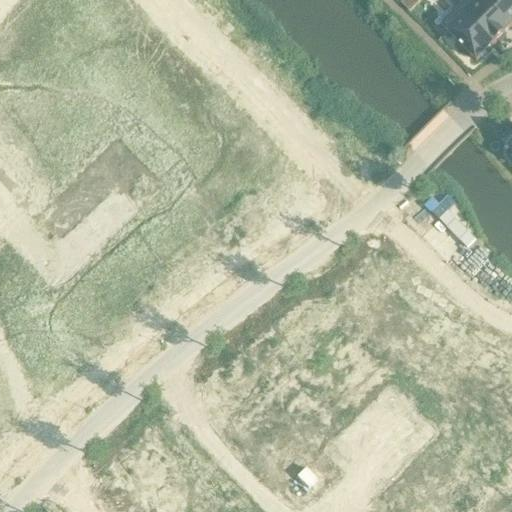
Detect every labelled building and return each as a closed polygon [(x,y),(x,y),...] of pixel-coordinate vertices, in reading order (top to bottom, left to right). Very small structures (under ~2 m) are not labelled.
[(58,0),(65,7),(59,14),(68,24),(87,6),(81,0),(58,0)] [(483,0),(467,0),(459,9),(495,45),(511,28),(483,0)] [(511,0),(483,0),(511,28),(511,27),(511,0)] [(99,17),(81,35),(91,46),(98,38),(115,56),(144,26),(127,9),(109,27),(99,17)] [(459,9),(441,27),(461,47),(463,50),(464,49),(477,63),(495,45),(459,9)] [(144,26),(115,56),(132,73),(126,79),(135,90),(154,72),(144,61),(162,44),(144,26)] [(8,38),(1,45),(9,54),(16,47),(8,38)] [(16,47),(9,54),(18,62),(25,55),(16,47)] [(42,72),(35,79),(43,88),(50,81),(42,72)] [(165,82),(147,100),(157,111),(163,104),(180,121),(210,91),(193,74),(175,92),(165,82)] [(50,81),(43,88),(52,97),(59,90),(50,81)] [(210,91),(180,121),(198,138),(191,144),(201,155),(220,137),(209,126),(227,109),(210,91)] [(0,101),(0,130),(15,116),(0,101)] [(76,106),(69,113),(77,121),(84,114),(76,106)] [(84,114),(77,121),(86,130),(93,123),(84,114)] [(0,130),(0,161),(2,163),(2,162),(32,133),(15,116),(0,130)] [(269,132),(258,142),(277,161),(288,150),(269,132)] [(32,133),(2,162),(20,180),(49,150),(32,133)] [(49,150),(20,180),(37,197),(67,167),(49,150)] [(285,167),(267,185),(296,214),(299,212),(302,214),(313,203),(310,200),(314,196),(285,167)] [(243,195),(232,205),(251,223),(261,214),(279,232),(296,214),(267,185),(250,202),(243,195)] [(204,220),(188,237),(217,266),(235,249),(217,231),(227,221),(209,203),(198,213),(204,220)] [(165,247),(154,257),(172,276),(182,266),(200,283),(217,266),(188,237),(171,253),(165,247)] [(0,245),(0,272),(12,284),(26,271),(0,245)] [(370,273),(363,280),(381,298),(371,308),(392,330),(403,318),(400,315),(418,298),(401,282),(404,279),(394,268),(391,271),(381,261),(369,273),(370,273)] [(136,281),(120,298),(149,327),(167,310),(149,292),(158,282),(140,264),(130,274),(136,281)] [(0,272),(0,296),(12,284),(0,272)] [(43,298),(35,307),(41,313),(49,304),(43,298)] [(97,308),(86,318),(103,337),(114,327),(131,344),(149,327),(120,298),(103,314),(97,308)] [(323,305),(305,324),(306,325),(342,361),(359,343),(362,346),(373,335),(352,314),(342,324),(323,305)] [(35,307),(26,316),(32,321),(41,313),(35,307)] [(54,309),(45,317),(51,323),(60,315),(54,309)] [(45,317),(36,326),(42,332),(51,323),(45,317)] [(306,325),(289,341),(306,359),(296,369),(317,391),(329,379),(326,377),(342,361),(306,325)] [(16,326),(8,334),(13,340),(22,332),(16,326)] [(84,329),(71,343),(100,372),(113,359),(84,329)] [(8,334),(0,341),(0,344),(5,349),(13,340),(8,334)] [(27,336),(18,345),(24,351),(32,342),(27,336)] [(437,345),(415,366),(427,377),(436,368),(452,383),(445,390),(447,392),(483,356),(484,355),(465,336),(447,355),(437,345)] [(71,343),(57,357),(86,386),(100,372),(71,343)] [(18,345),(9,354),(15,360),(24,351),(18,345)] [(483,356),(447,392),(463,407),(460,410),(471,422),(492,401),(482,390),(500,373),(483,356)] [(57,357),(43,370),(72,400),(86,386),(57,357)] [(248,361),(229,380),(230,381),(266,417),(283,400),(286,402),(298,391),(277,370),(266,380),(248,361)] [(43,370),(29,384),(59,413),(72,400),(43,370)] [(230,381),(213,398),(231,415),(221,426),(242,447),(253,436),(250,433),(266,417),(230,381)] [(29,384),(16,398),(45,427),(59,413),(29,384)] [(16,398),(3,411),(32,440),(45,427),(16,398)] [(3,411),(0,413),(0,435),(18,453),(32,440),(3,411)] [(491,414),(485,420),(493,428),(499,423),(491,414)] [(171,417),(156,431),(188,463),(191,466),(205,452),(171,417)] [(156,431),(145,443),(177,474),(188,463),(156,431)] [(0,435),(0,462),(5,467),(18,453),(0,435)] [(145,443),(132,455),(167,490),(180,478),(177,474),(145,443)] [(511,468),(489,446),(473,462),(506,495),(511,488),(511,468)] [(428,449),(420,457),(426,463),(434,455),(428,449)] [(132,455),(120,468),(154,503),(167,490),(132,455)] [(470,458),(452,476),(488,511),(506,495),(473,462),(470,458)] [(119,467),(104,481),(135,511),(145,511),(154,503),(120,468),(119,467)] [(408,469),(400,477),(406,483),(414,475),(408,469)] [(305,470),(297,478),(308,490),(316,482),(305,470)] [(400,477),(392,485),(397,491),(406,483),(400,477)] [(222,479),(214,488),(219,493),(227,485),(222,479)] [(467,511),(442,486),(425,503),(428,507),(432,511),(467,511)] [(214,488),(205,496),(211,501),(219,493),(214,488)]
